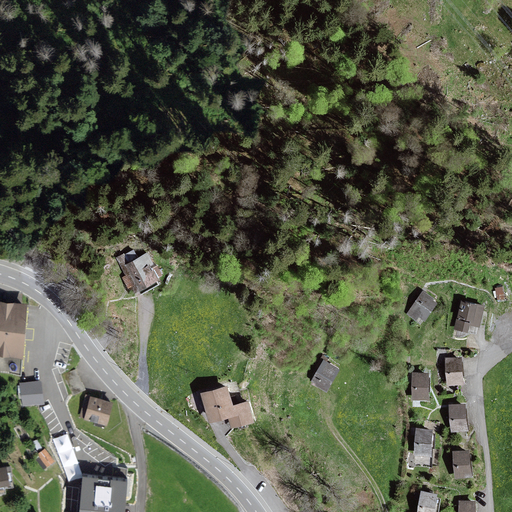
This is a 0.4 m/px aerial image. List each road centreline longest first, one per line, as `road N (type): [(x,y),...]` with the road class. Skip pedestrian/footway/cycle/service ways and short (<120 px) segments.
road 1 (secondary): [(0,274),(49,293),(96,360),(140,403)]
road 2 (residential): [(489,511),(480,340)]
road 3 (secondary): [(140,403),(239,480),(265,511)]
